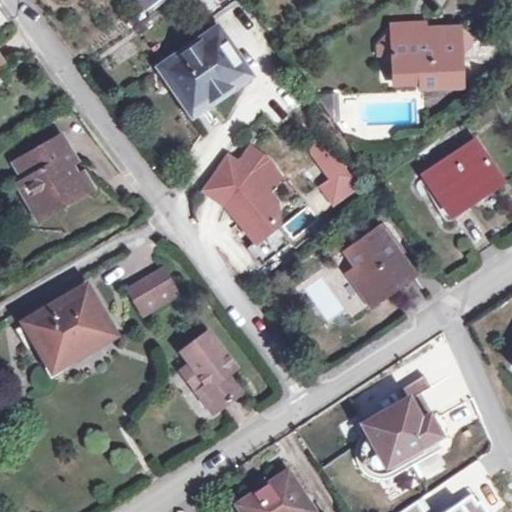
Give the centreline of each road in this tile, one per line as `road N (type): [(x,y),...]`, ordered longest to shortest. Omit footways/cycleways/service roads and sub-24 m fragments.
road 1 (residential): [(309,391),(21,0)]
road 2 (residential): [(309,391),(511,262)]
road 3 (residential): [(124,511),(309,391)]
